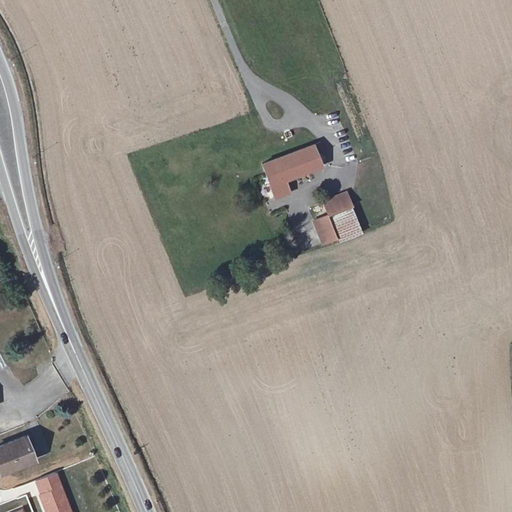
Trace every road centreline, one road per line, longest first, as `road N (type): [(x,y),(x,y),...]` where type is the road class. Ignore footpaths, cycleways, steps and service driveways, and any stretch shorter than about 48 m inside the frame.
road 1 (secondary): [(58,314),(0,57)]
road 2 (secondary): [(148,511),(58,314)]
road 3 (secondary): [(0,167),(29,260),(58,314)]
